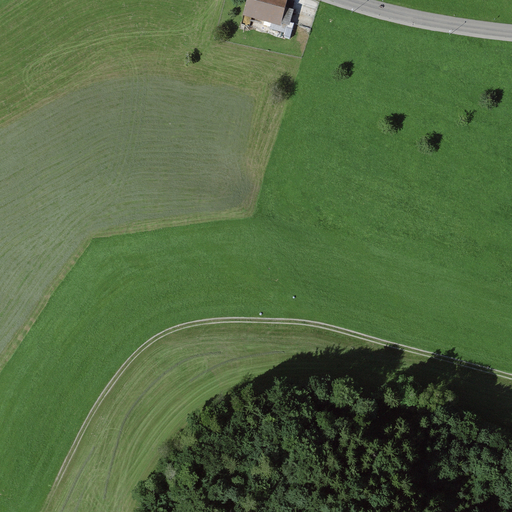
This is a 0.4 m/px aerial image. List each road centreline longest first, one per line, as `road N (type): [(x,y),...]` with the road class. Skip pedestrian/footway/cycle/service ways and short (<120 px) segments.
road 1 (track): [(511,378),(314,322),(224,319),(161,333),(101,399),(45,511)]
road 2 (tertiary): [(351,0),(409,19),(511,32)]
